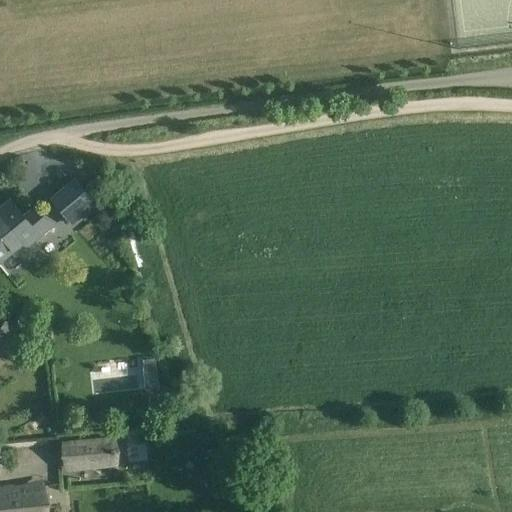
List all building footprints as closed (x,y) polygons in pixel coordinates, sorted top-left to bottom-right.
[(51,198),(75,226),(100,205),(75,177),(51,198)] [(0,261),(23,243),(26,247),(50,227),(35,209),(23,218),(10,202),(0,210),(0,261)] [(0,330),(12,310),(0,302),(0,330)] [(146,351),(147,335),(133,334),(132,350),(146,351)] [(143,361),(145,377),(156,376),(155,360),(143,361)] [(62,441),(65,473),(120,466),(116,435),(62,441)] [(0,511),(42,511),(40,486),(0,490),(0,511)]
